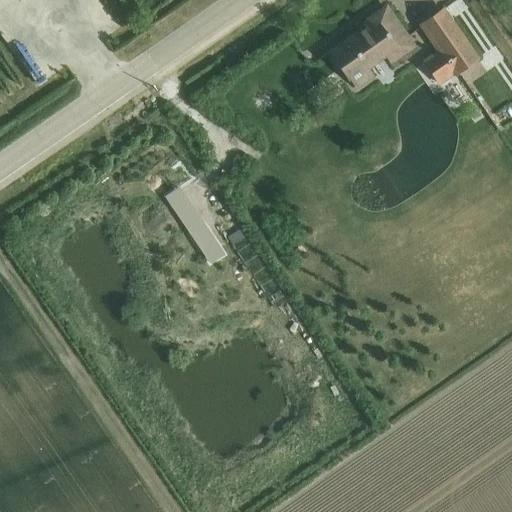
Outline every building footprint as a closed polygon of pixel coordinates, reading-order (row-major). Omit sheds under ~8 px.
[(318,0),(296,0),(294,2),(313,28),(330,16),(318,0)] [(353,29),(318,50),(343,90),(409,49),(379,0),(347,20),(353,29)] [(408,18),(427,51),(413,59),(429,86),(472,61),(436,1),(408,18)] [(481,111),(501,99),(487,76),(467,88),(481,111)] [(371,87),(356,98),(382,134),(397,123),(371,87)]
